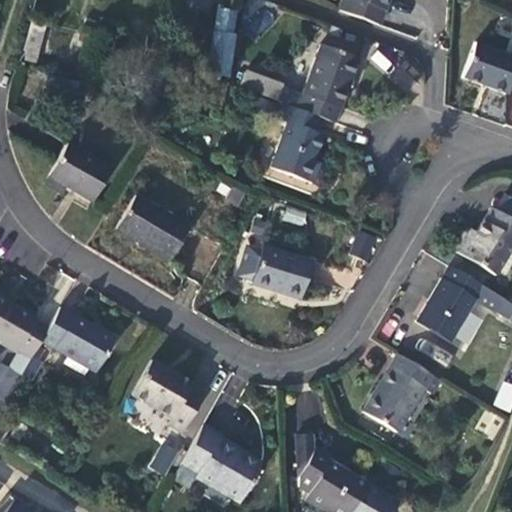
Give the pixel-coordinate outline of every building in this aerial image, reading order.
[(346,0),(344,6),(386,21),(393,0),(346,0)] [(233,84),(245,24),(224,20),(213,80),(233,84)] [(31,24),(21,58),(35,62),(44,28),(31,24)] [(48,83),(59,43),(46,39),(37,68),(43,70),(40,81),(48,83)] [(93,78),(99,57),(91,54),(85,75),(93,78)] [(511,107),(511,68),(485,59),(472,94),(511,107)] [(314,114),(256,93),(251,107),(292,122),(334,137),(345,141),(368,76),(331,63),(314,114)] [(278,100),(284,82),(245,69),(239,87),(278,100)] [(83,115),(87,101),(55,93),(51,106),(83,115)] [(291,124),(266,115),(261,127),(287,136),(291,124)] [(328,154),(334,137),(292,122),(291,124),(287,136),(287,137),(298,141),(282,187),(322,201),(328,184),(324,182),(333,155),(328,154)] [(118,190),(76,166),(59,195),(70,201),(76,204),(80,211),(100,222),(118,190)] [(65,209),(70,201),(59,195),(54,203),(65,209)] [(285,206),(281,218),(303,225),(307,213),(285,206)] [(194,247),(142,218),(125,250),(177,279),(194,247)] [(511,228),(505,225),(501,223),(486,250),(482,257),(475,253),(466,270),(503,291),(511,277),(511,228)] [(375,239),(360,231),(350,248),(366,256),(375,239)] [(479,246),(475,253),(482,257),(486,250),(479,246)] [(321,279),(271,264),(269,270),(260,268),(254,271),(248,290),(251,296),(261,299),(260,303),(309,317),(321,279)] [(460,358),(493,301),(459,282),(427,339),(460,358)] [(27,366),(42,374),(50,361),(57,348),(42,340),(45,336),(0,310),(0,357),(25,371),(27,366)] [(122,359),(68,329),(57,348),(50,361),(103,392),(122,359)] [(442,412),(450,398),(406,372),(373,429),(409,450),(434,407),(442,412)] [(213,408),(158,378),(139,412),(179,434),(176,440),(191,448),(213,408)] [(509,412),(511,404),(511,384),(502,380),(493,405),(509,412)] [(492,443),(504,421),(485,410),(472,430),(492,443)] [(231,454),(213,443),(190,484),(204,492),(239,511),(253,511),(269,485),(255,476),(244,470),(246,467),(229,458),(230,456),(231,454)] [(303,453),(305,497),(320,472),(319,452),(303,453)] [(258,471),(230,456),(229,458),(246,467),(244,470),(255,476),(258,471)] [(374,511),(377,507),(337,483),(340,478),(322,468),(320,472),(305,497),(304,498),(306,505),(314,510),(312,511),(374,511)] [(195,507),(204,492),(190,484),(181,499),(195,507)] [(28,511),(16,502),(8,511),(28,511)]
